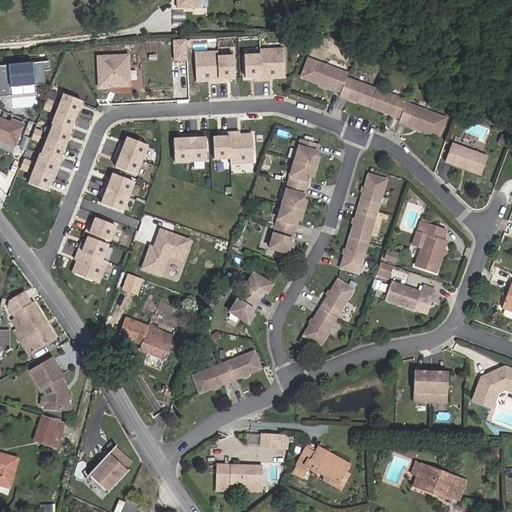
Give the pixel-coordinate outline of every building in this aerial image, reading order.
[(200,8),(200,0),(176,0),(177,8),(200,8)] [(174,21),(184,24),(186,17),(177,13),(174,21)] [(173,60),(188,60),(189,39),(173,39),(173,60)] [(245,78),(253,78),(254,81),(269,81),(269,78),(284,78),(283,49),(260,50),(260,55),(245,55),(245,78)] [(227,83),(227,79),(235,78),(233,56),(218,57),(217,52),(194,53),(196,82),(211,81),(212,83),(227,83)] [(129,54),(96,56),(98,89),(131,87),(129,54)] [(341,93),(346,78),(348,74),(308,59),(301,78),(341,93)] [(48,60),(0,65),(0,96),(11,95),(10,87),(44,83),(43,70),(49,69),(48,60)] [(370,107),(376,90),(346,78),(341,93),(340,96),(370,107)] [(406,104),(407,101),(376,90),(370,107),(400,119),(406,104)] [(25,182),(43,190),(56,160),(57,161),(70,132),(69,131),(82,102),(64,94),(39,153),(38,153),(25,182)] [(54,102),(47,99),(43,110),(50,112),(54,102)] [(446,119),(406,104),(400,119),(399,122),(439,137),(446,119)] [(17,141),(23,125),(11,120),(10,122),(0,117),(0,140),(10,144),(12,139),(17,141)] [(36,129),(31,139),(38,142),(42,132),(36,129)] [(253,162),(251,135),(237,136),(237,132),(222,133),(222,137),(213,137),(215,160),(231,159),(231,164),(253,162)] [(175,163),(207,161),(206,138),(199,138),(199,134),(182,135),(182,139),(174,139),(175,163)] [(115,167),(136,175),(148,145),(127,138),(126,142),(122,140),(114,158),(118,159),(115,167)] [(316,168),(319,158),(315,157),(318,146),(300,141),(294,162),(316,168)] [(481,176),(487,157),(451,144),(445,162),(481,176)] [(24,159),(20,170),(27,172),(31,161),(24,159)] [(306,188),(309,176),(313,177),(316,168),(294,162),(288,183),(306,188)] [(135,183),(113,174),(110,181),(106,180),(100,194),(104,195),(101,203),(123,212),(135,183)] [(371,175),(361,207),(379,211),(387,180),(371,175)] [(303,211),(306,202),(302,200),(306,188),(288,183),(282,205),(303,211)] [(301,220),(303,211),(282,205),(275,227),(293,232),(297,219),(301,220)] [(370,242),(379,211),(361,207),(352,238),(370,242)] [(110,242),(116,226),(95,218),(92,226),(88,224),(85,232),(110,242)] [(436,273),(441,258),(443,252),(447,242),(443,241),(446,231),(420,222),(417,232),(425,235),(415,266),(436,273)] [(290,244),(293,232),(275,227),(269,249),(291,255),(294,245),(290,244)] [(191,240),(158,228),(152,245),(149,244),(139,269),(161,277),(168,257),(182,262),(191,240)] [(109,245),(88,237),(85,245),(81,243),(75,257),(78,258),(72,272),(99,283),(107,262),(103,260),(109,245)] [(359,276),(369,243),(348,237),(339,269),(359,276)] [(390,251),(388,259),(397,262),(399,254),(390,251)] [(388,280),(392,268),(381,264),(377,275),(388,280)] [(127,273),(121,290),(138,295),(144,278),(127,273)] [(267,294),(273,285),(253,273),(245,287),(261,297),(264,292),(267,294)] [(336,318),(354,290),(338,280),(320,309),(336,318)] [(430,305),(435,290),(424,286),(422,292),(391,282),(385,299),(416,310),(419,302),(430,305)] [(511,284),(503,309),(511,311),(511,284)] [(261,297),(245,287),(238,299),(254,309),(261,297)] [(56,339),(34,303),(31,304),(25,293),(9,302),(8,307),(16,319),(12,321),(19,332),(15,334),(29,355),(56,339)] [(182,315),(189,301),(181,297),(174,312),(182,315)] [(251,314),(254,309),(238,299),(229,312),(249,324),(254,315),(251,314)] [(427,314),(430,305),(419,302),(416,310),(427,314)] [(319,346),(336,318),(320,309),(303,336),(319,346)] [(164,359),(176,330),(165,326),(163,332),(159,330),(160,328),(151,324),(149,324),(148,327),(125,318),(119,336),(141,344),(139,349),(164,359)] [(230,382),(261,370),(254,351),(223,364),(230,382)] [(67,391),(65,389),(67,388),(62,378),(64,376),(53,357),(30,370),(45,396),(45,398),(44,406),(44,408),(67,410),(69,390),(67,391)] [(230,382),(223,364),(192,376),(200,394),(230,382)] [(511,392),(511,369),(505,367),(502,374),(498,376),(495,371),(481,378),(472,401),(492,408),(497,394),(506,390),(511,392)] [(502,374),(505,367),(495,371),(498,376),(502,374)] [(447,404),(448,372),(414,371),(413,402),(447,404)] [(49,445),(57,422),(42,417),(34,440),(49,445)] [(57,448),(64,424),(57,422),(49,445),(57,448)] [(271,446),(272,436),(263,436),(262,446),(271,446)] [(119,463),(126,456),(116,447),(116,446),(109,454),(119,463)] [(345,472),(349,465),(318,448),(316,451),(315,453),(306,448),(292,473),(302,478),(308,467),(325,477),(339,484),(345,472)] [(0,485),(10,489),(18,459),(0,453),(0,485)] [(107,494),(129,470),(128,471),(126,469),(133,462),(126,456),(119,463),(109,454),(85,479),(86,479),(89,475),(108,492),(107,493),(107,494)] [(418,476),(421,466),(415,463),(412,473),(418,476)] [(231,474),(231,466),(218,465),(217,474),(231,474)] [(261,485),(261,467),(231,466),(231,474),(217,474),(217,491),(232,491),(233,484),(242,484),(261,485)] [(458,501),(465,482),(421,466),(418,476),(422,477),(419,487),(451,499),(451,498),(458,501)] [(341,490),(349,475),(345,472),(339,484),(325,477),(323,480),(341,490)] [(419,487),(422,477),(418,476),(414,485),(419,487)] [(136,511),(139,504),(126,500),(122,511),(136,511)]
